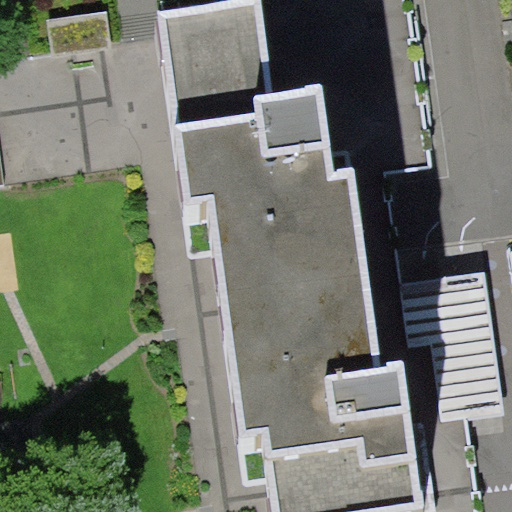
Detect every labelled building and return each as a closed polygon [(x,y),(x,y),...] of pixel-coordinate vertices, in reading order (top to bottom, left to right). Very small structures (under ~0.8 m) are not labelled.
[(478,511),(466,427),(440,431),(429,354),(412,357),(402,287),(378,172),(432,164),(409,0),(395,0),(259,20),(272,119),(305,114),(306,112),(319,111),(321,112),(333,195),(338,194),(337,192),(350,191),(353,193),(367,293),(380,389),(387,388),(387,384),(400,382),(402,384),(421,511),(478,511)] [(107,47),(103,18),(51,26),(55,54),(107,47)] [(259,20),(257,18),(159,34),(158,36),(168,108),(184,224),(186,226),(207,221),(220,313),(367,293),(353,193),(350,191),(337,192),(338,194),(333,195),(321,112),(319,111),(306,112),(305,114),(272,119),(259,20)] [(485,276),(402,287),(412,357),(429,354),(440,431),(466,427),(505,422),(485,276)] [(387,388),(380,389),(367,293),(220,313),(229,383),(239,453),(242,454),(262,450),(270,511),(421,511),(402,384),(400,382),(387,384),(387,388)]
